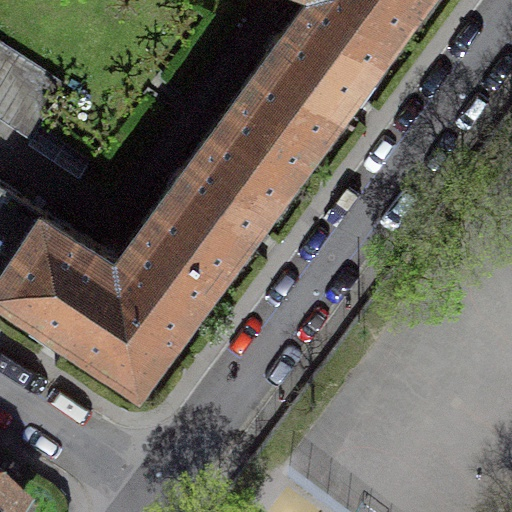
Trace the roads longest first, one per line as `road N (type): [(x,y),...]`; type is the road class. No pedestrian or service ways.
road 1 (residential): [(162,498),(511,23)]
road 2 (unknown): [(249,0),(248,15),(109,198)]
road 3 (residential): [(162,498),(0,392)]
